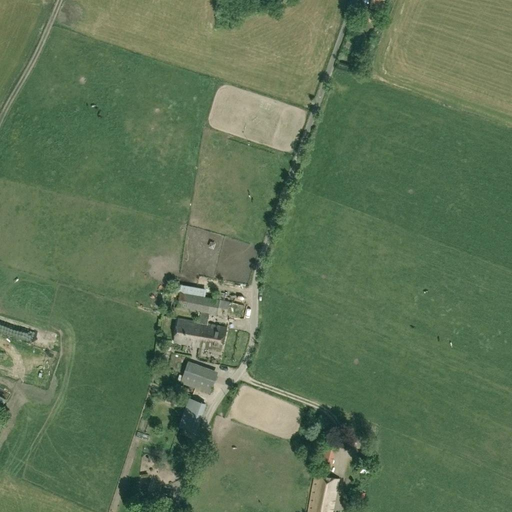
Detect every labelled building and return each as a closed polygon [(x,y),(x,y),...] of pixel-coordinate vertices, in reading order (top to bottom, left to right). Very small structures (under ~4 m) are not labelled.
[(372,0),(370,7),(382,11),(385,0),(372,0)] [(374,12),(359,6),(355,15),(370,21),(374,12)] [(185,284),(209,287),(210,278),(186,275),(185,284)] [(222,350),(227,328),(211,325),(208,324),(209,314),(216,315),(219,300),(180,293),(177,308),(198,312),(197,322),(178,318),(174,342),(200,347),(222,350)] [(210,392),(216,376),(186,366),(181,382),(210,392)] [(186,407),(203,413),(206,404),(189,398),(186,407)] [(196,432),(199,422),(183,417),(179,426),(196,432)] [(336,447),(322,445),(318,460),(333,464),(336,447)] [(316,474),(308,511),(332,511),(339,479),(316,474)]
